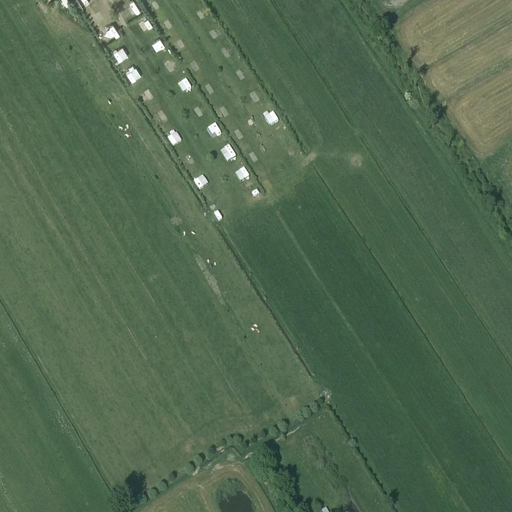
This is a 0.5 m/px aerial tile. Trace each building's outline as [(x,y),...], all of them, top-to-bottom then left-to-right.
[(132,6),(139,11),(142,6),(135,1),(132,6)] [(139,24),(144,32),(153,27),(148,18),(139,24)] [(209,33),(215,40),(223,34),(216,26),(209,33)] [(153,43),(158,51),(165,46),(160,39),(153,43)] [(119,61),(129,56),(123,46),(114,52),(119,61)] [(220,49),(224,59),(233,55),(230,46),(220,49)] [(258,60),(264,56),(260,49),(254,53),(258,60)] [(168,72),(178,67),(174,58),(164,63),(168,72)] [(133,80),(140,75),(136,69),(129,73),(133,80)] [(145,102),(155,96),(150,89),(141,94),(145,102)] [(250,94),(255,102),(263,97),(258,90),(250,94)] [(194,109),(198,118),(207,113),(202,104),(194,109)] [(229,144),(225,147),(231,157),(235,154),(229,144)] [(208,197),(216,192),(212,184),(203,188),(208,197)]
